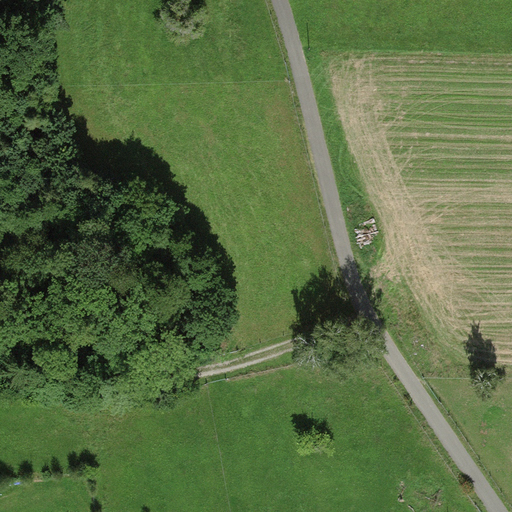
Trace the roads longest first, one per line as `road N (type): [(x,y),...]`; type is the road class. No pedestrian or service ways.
road 1 (track): [(280,0),(372,321),(502,511)]
road 2 (track): [(372,321),(205,372),(0,355)]
